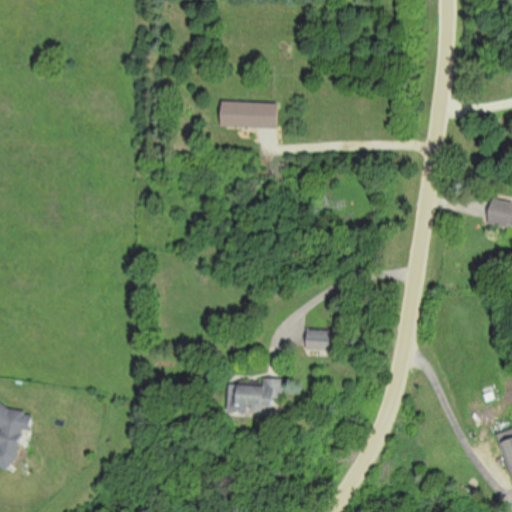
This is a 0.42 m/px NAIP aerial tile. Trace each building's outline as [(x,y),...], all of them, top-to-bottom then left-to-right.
[(223,128),(278,130),(279,106),(224,103),(223,128)] [(489,225),(511,228),(511,203),(493,201),(489,225)] [(334,332),(309,332),(309,350),(334,350),(334,332)] [(278,411),(279,399),(286,400),(287,380),(267,379),(267,387),(234,386),(233,409),(278,411)] [(25,429),(32,430),(34,419),(26,413),(15,411),(0,399),(0,425),(8,431),(1,440),(0,444),(0,464),(5,469),(11,470),(19,459),(25,429)]
